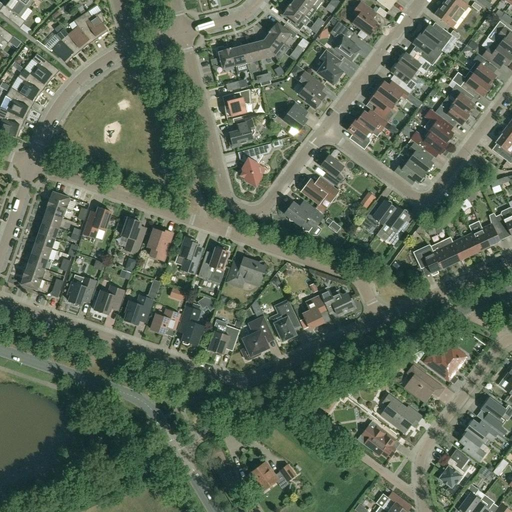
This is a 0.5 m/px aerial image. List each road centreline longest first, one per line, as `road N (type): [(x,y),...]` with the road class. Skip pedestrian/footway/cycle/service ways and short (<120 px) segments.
road 1 (residential): [(381,320),(361,280),(344,272),(32,164)]
road 2 (unclassified): [(175,445),(511,288)]
road 3 (residential): [(182,32),(235,208),(268,204),(324,130)]
road 4 (residential): [(324,130),(423,199),(511,88)]
road 5 (residential): [(212,374),(0,300)]
road 6 (tertiary): [(175,445),(135,396),(0,350)]
road 7 (residential): [(428,511),(423,448),(511,339)]
road 8 (residential): [(212,374),(247,383),(381,320)]
road 9 (residential): [(324,130),(421,0)]
road 10 (residential): [(32,164),(64,97),(130,45)]
road 11 (residential): [(381,320),(511,259)]
